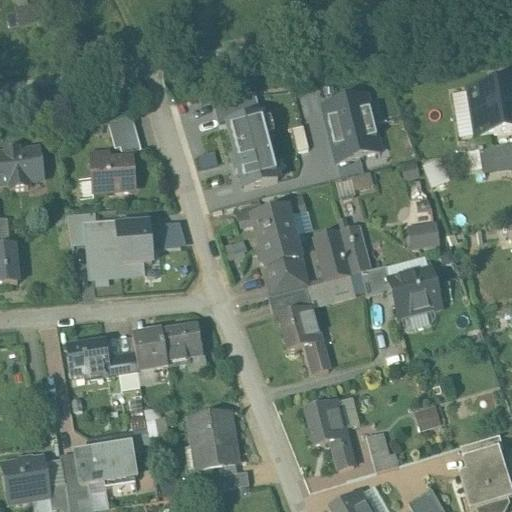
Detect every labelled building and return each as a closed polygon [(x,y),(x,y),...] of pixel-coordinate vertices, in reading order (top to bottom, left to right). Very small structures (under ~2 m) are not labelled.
[(511,74),(501,76),(503,88),(511,86),(511,74)] [(511,86),(503,88),(467,94),(475,140),(511,134),(511,86)] [(224,128),(260,118),(254,97),(212,101),(218,131),(225,129),(224,128)] [(323,109),(330,137),(372,127),(365,99),(323,109)] [(130,119),(108,125),(116,150),(137,144),(130,119)] [(227,128),(227,129),(236,160),(232,161),(235,175),(239,174),(244,192),(277,184),(260,119),(227,128)] [(372,127),(330,137),(336,166),(379,155),(372,127)] [(291,132),(296,155),(307,153),(302,130),(291,132)] [(511,147),(478,153),(481,173),(511,167),(511,147)] [(5,157),(0,157),(0,190),(9,189),(10,193),(28,191),(27,183),(42,181),(38,152),(18,155),(18,153),(5,155),(5,157)] [(125,162),(109,163),(109,158),(89,159),(92,197),(130,194),(133,190),(133,181),(128,177),(126,178),(125,162)] [(300,201),(283,206),(285,214),(292,241),(309,236),(300,201)] [(283,206),(237,218),(240,226),(252,223),(285,214),(283,206)] [(437,249),(434,207),(407,208),(410,251),(437,249)] [(285,214),(252,223),(260,251),(257,256),(260,267),(265,270),(265,271),(298,262),(292,241),(285,214)] [(95,217),(66,220),(72,250),(84,249),(82,228),(96,227),(95,217)] [(96,227),(82,228),(84,249),(88,285),(143,280),(142,268),(151,267),(147,227),(120,229),(119,225),(96,227)] [(182,225),(159,226),(160,250),(182,250),(182,225)] [(368,274),(357,232),(337,237),(348,280),(360,277),(368,274)] [(337,237),(314,244),(325,286),(348,280),(337,237)] [(0,288),(17,287),(13,250),(0,251),(0,288)] [(298,262),(265,271),(269,286),(302,278),(298,262)] [(385,271),(369,275),(369,274),(368,274),(360,277),(365,295),(365,302),(390,295),(387,284),(388,283),(385,271)] [(388,283),(387,284),(390,295),(397,321),(411,317),(412,317),(414,319),(427,315),(428,313),(428,312),(440,309),(430,273),(388,283)] [(302,278),(269,286),(273,300),(305,291),(306,291),(302,278)] [(306,291),(305,291),(311,310),(354,299),(348,280),(325,286),(306,291)] [(273,300),(267,301),(272,320),(278,319),(311,310),(305,291),(273,300)] [(311,310),(278,319),(288,355),(305,351),(320,347),(311,310)] [(197,331),(160,337),(165,370),(189,366),(189,362),(201,360),(197,331)] [(160,337),(132,342),(135,359),(137,375),(165,370),(160,337)] [(104,346),(67,353),(71,381),(84,379),(85,384),(109,380),(107,364),(104,346)] [(320,347),(305,351),(312,378),(328,374),(320,347)] [(135,359),(107,364),(109,380),(137,375),(135,359)] [(336,406),(303,414),(313,451),(330,446),(346,442),(336,406)] [(414,414),(420,434),(441,427),(435,408),(414,414)] [(166,435),(160,409),(145,413),(150,439),(166,435)] [(221,419),(191,424),(199,473),(234,467),(231,448),(226,448),(221,419)] [(381,436),(366,440),(376,477),(397,470),(394,457),(388,459),(381,436)] [(498,440),(464,451),(468,463),(496,455),(496,457),(502,455),(498,440)] [(346,442),(330,446),(338,474),(353,470),(346,442)] [(129,449),(75,458),(75,461),(80,490),(134,481),(129,449)] [(496,455),(468,463),(472,477),(459,480),(468,511),(473,511),(476,511),(503,511),(506,507),(497,477),(502,475),(496,457),(496,455)] [(75,461),(62,463),(62,460),(60,460),(65,492),(80,490),(75,461)] [(42,462),(1,469),(8,508),(48,501),(42,462)] [(246,476),(214,481),(217,495),(248,490),(246,476)] [(441,511),(431,494),(407,508),(409,511),(441,511)] [(368,511),(359,495),(328,511),(368,511)]
